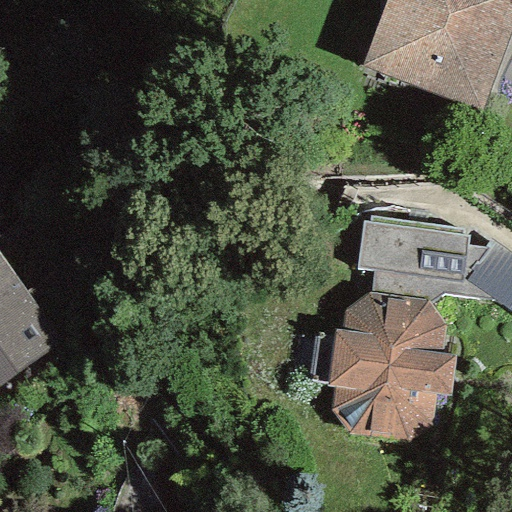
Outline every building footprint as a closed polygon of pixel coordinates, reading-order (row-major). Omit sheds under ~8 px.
[(511,25),(511,0),(385,0),(361,65),(481,113),(511,25)] [(373,272),(367,295),(425,300),(428,305),(442,295),(492,300),(464,279),(486,249),(483,248),(465,245),(467,236),(462,236),(462,230),(370,217),(368,223),(362,222),(355,270),(373,272)] [(511,255),(490,241),(483,248),(486,249),(464,279),(492,300),(511,313),(511,255)] [(0,386),(62,342),(0,254),(0,386)] [(367,295),(344,311),(341,331),(332,331),(331,338),(316,337),(310,383),(327,383),(325,388),(332,388),(328,411),(348,434),(407,441),(430,423),(435,394),(449,398),(454,357),(439,354),(444,328),(428,305),(425,300),(367,295)]
